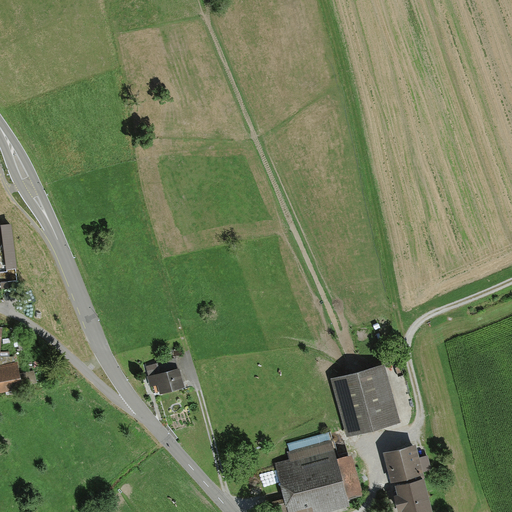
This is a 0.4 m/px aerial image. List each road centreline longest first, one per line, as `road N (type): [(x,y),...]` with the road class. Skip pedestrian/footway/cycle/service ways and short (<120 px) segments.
road 1 (tertiary): [(0,127),(114,372),(232,511)]
road 2 (track): [(511,277),(421,319),(408,333),(405,355),(420,414),(382,441),(370,502),(358,511)]
road 3 (track): [(133,401),(121,402),(0,304)]
